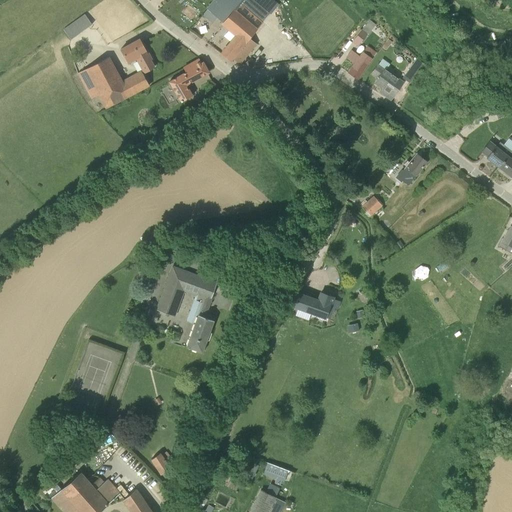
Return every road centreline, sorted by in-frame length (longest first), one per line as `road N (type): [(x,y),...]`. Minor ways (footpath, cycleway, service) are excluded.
road 1 (unclassified): [(183,511),(277,310),(331,221),(324,186),(242,82)]
road 2 (residential): [(511,201),(333,70),(298,66),(242,82)]
road 3 (unclassified): [(242,82),(141,0)]
